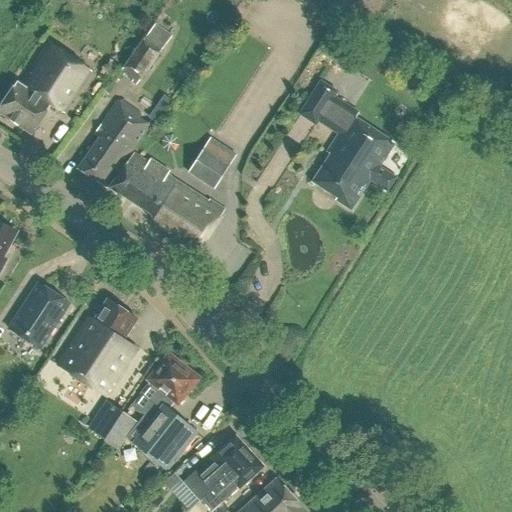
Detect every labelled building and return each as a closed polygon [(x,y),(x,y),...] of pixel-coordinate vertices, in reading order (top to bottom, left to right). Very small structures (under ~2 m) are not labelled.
[(137,85),(170,38),(155,27),(122,74),(137,85)] [(368,44),(358,60),(378,73),(388,57),(368,44)] [(63,115),(90,73),(47,45),(20,86),(17,83),(0,108),(0,112),(32,134),(50,106),(63,115)] [(300,117),(316,128),(319,122),(337,133),(325,152),(331,157),(327,163),(324,161),(310,182),(335,198),(333,200),(349,210),(368,180),(388,193),(397,177),(378,165),(392,143),(356,120),(359,115),(335,99),(338,94),(321,83),(300,117)] [(106,187),(150,124),(117,101),(92,136),(97,139),(78,168),(106,187)] [(209,140),(201,153),(228,169),(236,156),(209,140)] [(228,169),(201,153),(187,176),(214,192),(228,169)] [(112,188),(151,214),(158,225),(197,252),(223,210),(208,200),(207,202),(166,176),(169,172),(150,160),(147,164),(133,155),(112,188)] [(0,277),(8,262),(5,260),(18,235),(0,225),(0,277)] [(19,313),(13,323),(8,329),(40,350),(70,305),(38,284),(23,306),(25,307),(20,313),(19,313)] [(123,341),(137,320),(108,300),(93,321),(88,318),(55,366),(105,400),(138,351),(123,341)] [(177,403),(197,377),(170,354),(147,384),(148,384),(138,396),(139,397),(130,407),(143,416),(125,439),(126,441),(151,461),(158,466),(164,471),(195,432),(167,410),(174,401),(177,403)] [(236,461),(247,450),(235,436),(211,458),(210,458),(213,462),(199,475),(195,471),(182,483),(199,502),(201,500),(202,502),(220,485),(219,482),(228,475),(227,474),(239,463),(236,461)] [(220,485),(202,502),(211,511),(213,511),(263,467),(247,450),(236,461),(239,463),(227,474),(228,475),(219,482),(220,485)] [(174,474),(163,484),(169,491),(180,481),(174,474)] [(303,511),(300,508),(301,507),(276,479),(239,511),(303,511)]
